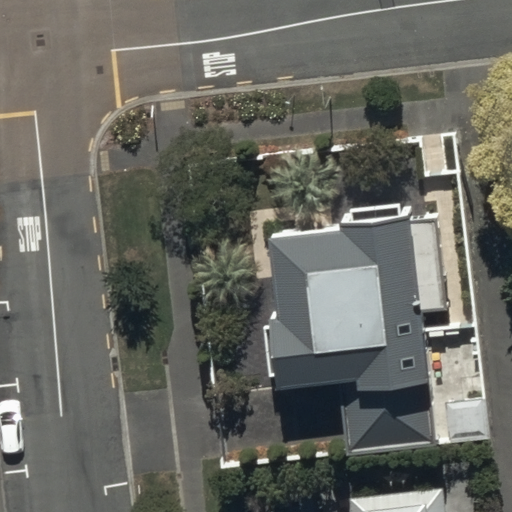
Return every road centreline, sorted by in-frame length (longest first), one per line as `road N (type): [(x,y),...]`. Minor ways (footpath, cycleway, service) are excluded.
road 1 (residential): [(70,511),(35,113),(41,43)]
road 2 (residential): [(41,43),(112,50),(208,41),(360,11),(470,0)]
